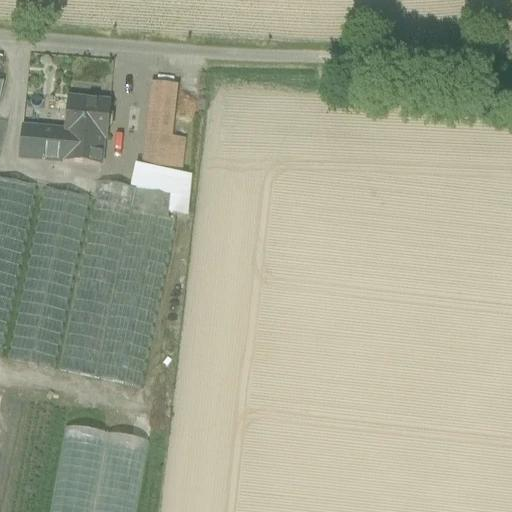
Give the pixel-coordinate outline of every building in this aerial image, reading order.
[(176,88),(150,85),(144,136),(170,139),(176,88)] [(110,104),(68,100),(65,133),(22,129),(19,160),(100,167),(101,154),(97,149),(88,148),(89,139),(106,141),(110,104)] [(170,139),(144,136),(139,177),(180,181),(184,141),(170,139)] [(0,351),(35,188),(0,179),(0,351)] [(137,189),(99,181),(95,200),(132,208),(131,213),(134,214),(136,205),(133,205),(137,189)] [(89,199),(44,189),(7,363),(52,373),(89,199)] [(132,208),(95,200),(75,293),(113,301),(131,213),(132,208)] [(134,214),(131,213),(113,301),(95,382),(141,392),(177,223),(134,214)] [(113,301),(75,293),(58,374),(95,382),(113,301)] [(65,427),(48,511),(135,511),(148,443),(65,427)]
